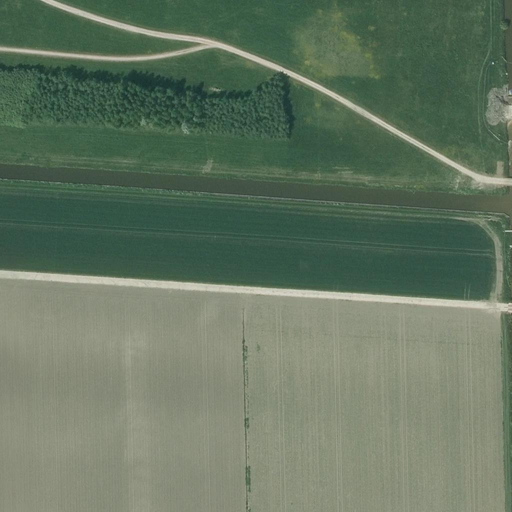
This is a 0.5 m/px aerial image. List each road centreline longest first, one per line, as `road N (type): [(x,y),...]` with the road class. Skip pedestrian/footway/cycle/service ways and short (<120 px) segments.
road 1 (track): [(0,154),(498,182),(496,0)]
road 2 (track): [(507,308),(0,275)]
